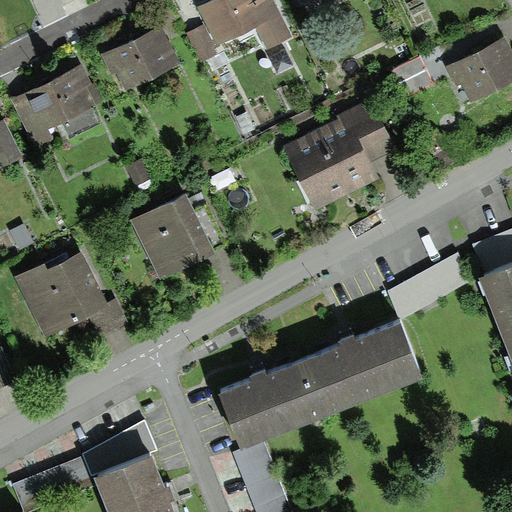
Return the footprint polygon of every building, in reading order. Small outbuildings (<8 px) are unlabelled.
[(215,0),(199,8),(218,46),(255,27),(267,50),(292,37),(273,0),(215,0)] [(204,25),(187,34),(201,61),(218,52),(204,25)] [(162,26),(103,57),(112,75),(117,72),(127,92),(182,63),(162,26)] [(511,77),(511,59),(502,40),(451,66),(469,100),(511,77)] [(425,57),(397,70),(410,96),(438,83),(425,57)] [(96,83),(93,85),(83,65),(12,100),(36,148),(52,140),(47,130),(63,122),(71,137),(99,123),(91,107),(104,101),(96,83)] [(285,148),(315,209),(380,178),(373,164),(401,150),(375,97),(336,116),(339,121),(285,148)] [(0,158),(4,167),(24,157),(5,119),(0,121),(0,158)] [(186,194),(133,219),(161,277),(215,251),(195,211),(186,194)] [(208,204),(195,211),(215,251),(228,245),(208,204)] [(24,225),(11,232),(20,250),(33,243),(24,225)] [(511,228),(473,245),(485,274),(511,262),(511,228)] [(459,252),(389,291),(400,319),(472,280),(459,252)] [(70,259),(67,253),(15,277),(46,338),(89,315),(108,306),(81,254),(70,259)] [(479,277),(511,361),(511,262),(485,274),(479,277)] [(118,301),(108,306),(89,315),(100,337),(128,322),(118,301)] [(399,321),(306,357),(327,411),(420,374),(399,321)] [(241,445),(327,411),(306,357),(220,391),(241,445)] [(145,420),(83,454),(84,456),(93,477),(150,453),(157,449),(145,420)] [(291,511),(263,441),(233,453),(257,511),(291,511)] [(96,485),(107,511),(173,511),(150,453),(93,477),(96,485)] [(84,456),(14,485),(25,511),(28,511),(96,485),(93,477),(84,456)]
